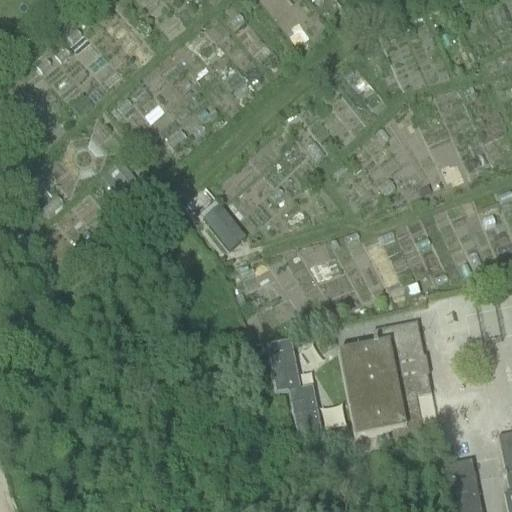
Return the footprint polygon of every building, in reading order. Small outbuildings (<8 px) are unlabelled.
[(121,168),(108,178),(131,205),(144,194),(121,168)] [(228,255),(244,241),(218,210),(202,223),(228,255)] [(414,402),(429,399),(425,379),(424,380),(420,361),(422,361),(415,327),(371,336),(373,346),(371,347),(372,350),(336,357),(353,443),(390,436),(392,445),(422,439),(414,402)] [(296,444),(320,439),(311,391),(298,393),(289,345),(265,350),(274,398),(286,396),(296,444)] [(511,511),(511,437),(496,441),(503,476),(501,476),(502,481),(504,481),(507,498),(502,499),(504,511),(511,511)] [(478,511),(469,465),(439,471),(447,511),(478,511)]
